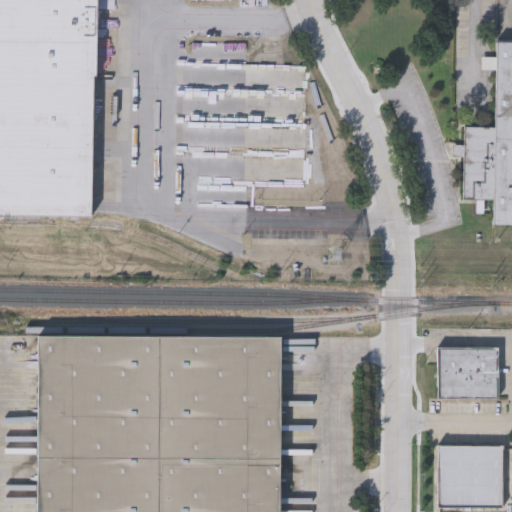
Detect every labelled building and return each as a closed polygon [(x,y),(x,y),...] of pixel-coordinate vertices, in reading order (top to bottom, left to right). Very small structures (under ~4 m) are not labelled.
[(0,0),(0,208),(89,210),(92,0),(0,0)] [(511,40),(511,223),(492,223),(493,197),(462,197),(463,124),(494,124),(495,40),(511,40)] [(202,210),(225,210),(225,191),(214,191),(214,186),(202,186),(202,210)] [(38,336),(35,511),(279,511),(281,339),(38,336)] [(496,397),(436,396),(436,344),(496,345),(496,397)] [(437,442),(502,442),(502,506),(437,505),(437,442)]
